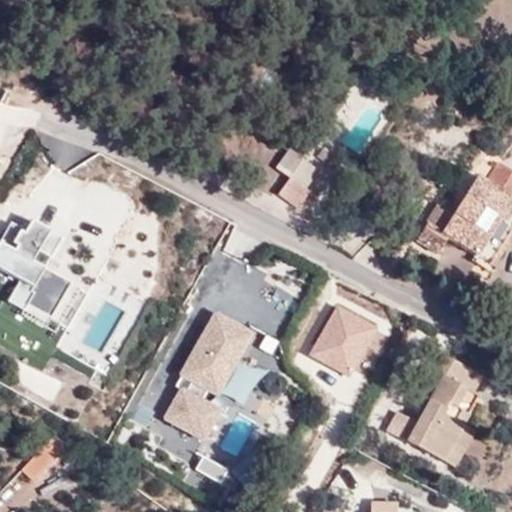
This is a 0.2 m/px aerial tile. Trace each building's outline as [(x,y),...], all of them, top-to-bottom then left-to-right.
[(334,156),(324,149),(317,158),(327,166),(334,156)] [(486,182),(477,176),(441,234),(431,227),(421,243),(439,254),(449,239),(477,256),(501,218),(505,221),(511,209),(511,172),(498,163),(486,182)] [(306,190),(288,178),(276,195),(294,207),(306,190)] [(28,231),(12,222),(0,242),(0,270),(17,280),(5,302),(24,313),(34,294),(32,293),(63,237),(34,221),(28,231)] [(378,326),(337,304),(308,356),(349,379),(378,326)] [(255,334),(215,311),(173,385),(180,389),(162,420),(205,444),(222,413),(202,401),(208,390),(219,397),(255,334)] [(459,409),(465,412),(475,395),(469,392),(479,373),(441,353),(431,371),(441,376),(417,422),(396,411),(384,433),(453,469),(473,432),(459,424),(452,421),(459,409)] [(459,424),(465,412),(459,409),(452,421),(459,424)] [(17,464),(28,479),(63,453),(51,438),(17,464)] [(229,471),(202,455),(193,471),(221,486),(229,471)] [(393,511),(394,503),(369,503),(366,511),(393,511)]
